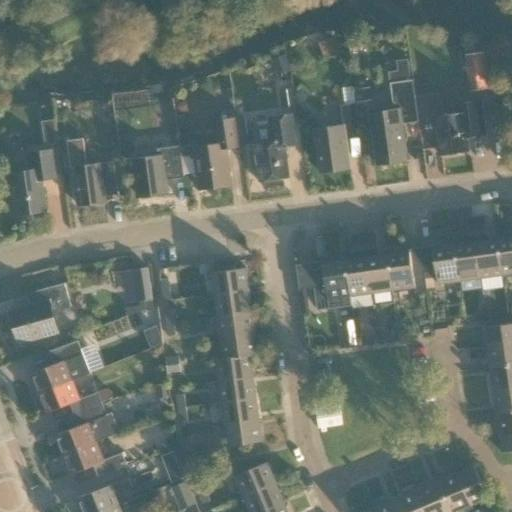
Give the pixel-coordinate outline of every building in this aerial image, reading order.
[(338,53),(333,38),(319,42),(324,58),(338,53)] [(491,87),(486,50),(466,53),(471,90),(491,87)] [(290,72),(286,55),(272,59),(276,75),(290,72)] [(419,121),(413,79),(390,82),(394,109),(370,112),(377,164),(407,159),(402,123),(419,121)] [(294,87),(287,88),(279,89),(282,108),(297,106),(294,87)] [(372,100),(371,87),(355,89),(356,102),(372,100)] [(485,134),(480,99),(456,103),(457,112),(435,115),(441,155),(467,151),(465,137),(485,134)] [(360,131),(356,102),(340,104),(343,124),(314,128),(320,172),(350,167),(345,133),(360,131)] [(297,146),(296,141),(292,114),(271,117),(272,124),(253,126),(254,132),(239,134),(240,145),(254,142),(259,180),(289,176),(285,147),(297,146)] [(240,145),(239,134),(236,117),(212,120),(216,143),(194,146),(199,188),(231,184),(226,147),(240,145)] [(184,174),(180,144),(155,148),(156,154),(134,157),(140,197),(166,193),(164,177),(184,174)] [(57,176),(53,149),(29,152),(31,169),(11,172),(17,213),(47,209),(42,178),(57,176)] [(118,193),(113,160),(74,166),(79,205),(105,201),(104,195),(118,193)] [(485,214),(473,216),(481,277),(502,274),(497,239),(488,240),(485,214)] [(455,245),(459,280),(481,277),(473,216),(460,217),(464,243),(455,245)] [(375,229),(363,231),(371,292),(393,289),(388,254),(379,255),(375,229)] [(345,260),(350,295),(371,292),(363,231),(351,233),(354,258),(345,260)] [(511,236),(497,239),(502,274),(511,272),(511,236)] [(437,283),(459,280),(455,245),(434,247),(433,245),(421,247),(424,271),(435,270),(437,283)] [(427,291),(424,271),(421,247),(409,248),(409,251),(388,254),(393,289),(415,286),(416,293),(427,291)] [(328,299),(350,295),(345,260),(324,263),(324,260),(311,262),(314,287),(326,285),(328,299)] [(139,301),(140,305),(125,306),(126,315),(154,307),(149,267),(125,270),(129,303),(139,301)] [(214,293),(248,288),(245,267),(211,272),(214,293)] [(168,278),(161,279),(163,292),(170,291),(168,278)] [(71,305),(65,282),(41,288),(45,302),(11,311),(19,341),(57,331),(52,311),(71,305)] [(326,285),(314,287),(317,309),(351,305),(350,295),(328,299),(326,285)] [(214,293),(217,314),(251,310),(248,288),(214,293)] [(172,307),(164,308),(166,322),(174,320),(172,307)] [(217,314),(220,336),(254,331),(251,310),(217,314)] [(485,313),(478,314),(479,322),(486,321),(485,313)] [(174,320),(166,322),(168,335),(176,334),(174,320)] [(357,344),(354,320),(341,321),(345,346),(357,344)] [(449,335),(447,322),(434,324),(436,336),(449,335)] [(487,347),(511,343),(511,322),(484,326),(487,347)] [(257,354),(254,331),(220,336),(223,357),(223,358),(249,354),(250,355),(257,354)] [(30,373),(38,392),(72,379),(72,380),(91,372),(78,339),(54,349),(59,362),(30,373)] [(511,343),(487,347),(490,368),(511,364),(511,343)] [(218,380),(252,375),(250,355),(249,354),(223,358),(223,357),(215,358),(218,380)] [(165,357),(166,364),(180,362),(179,355),(165,357)] [(180,362),(166,364),(167,372),(181,370),(180,362)] [(492,389),(511,386),(511,364),(490,368),(492,389)] [(221,402),(255,397),(252,375),(218,380),(221,402)] [(79,398),(72,380),(72,379),(38,392),(46,412),(74,401),(78,412),(102,402),(113,398),(109,387),(79,398)] [(169,405),(165,383),(157,384),(161,406),(169,405)] [(511,407),(511,386),(492,389),(495,410),(511,407)] [(176,395),(178,408),(186,407),(184,394),(176,395)] [(221,402),(224,423),(258,419),(255,397),(221,402)] [(102,402),(78,412),(83,424),(55,435),(62,454),(96,440),(96,441),(119,432),(112,413),(107,415),(102,402)] [(187,420),(186,407),(178,408),(179,421),(187,420)] [(498,430),(511,428),(511,407),(495,410),(498,430)] [(258,419),(224,423),(227,445),(262,440),(258,419)] [(511,449),(511,428),(498,430),(501,451),(511,449)] [(192,451),(190,437),(182,438),(184,451),(192,451)] [(96,440),(62,454),(70,474),(94,464),(98,476),(127,465),(122,453),(104,461),(96,441),(96,440)] [(173,451),(161,456),(165,464),(176,460),(173,451)] [(235,475),(243,495),(275,482),(267,462),(235,475)] [(454,472),(468,505),(488,497),(474,464),(454,472)] [(448,511),(452,511),(468,505),(454,472),(435,481),(448,511)] [(197,503),(188,481),(171,487),(180,511),(197,503)] [(425,511),(448,511),(435,481),(415,489),(425,511)] [(243,495),(250,511),(259,511),(283,502),(275,482),(243,495)] [(77,497),(82,511),(96,511),(118,503),(115,495),(111,484),(77,497)] [(210,501),(204,489),(197,491),(203,504),(210,501)] [(402,511),(425,511),(415,489),(396,497),(402,511)] [(377,505),(379,511),(402,511),(396,497),(377,505)] [(287,511),(283,502),(259,511),(287,511)] [(121,511),(118,503),(96,511),(121,511)]
